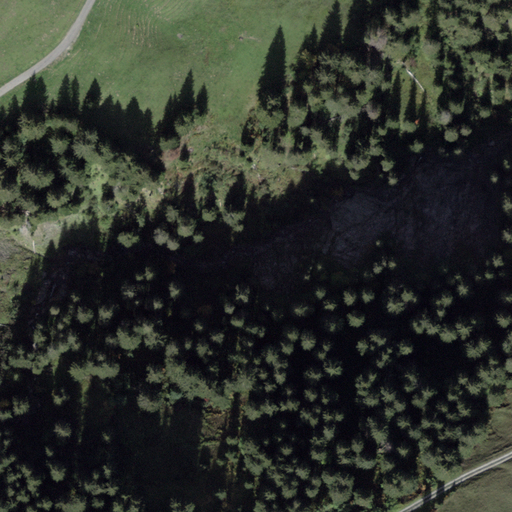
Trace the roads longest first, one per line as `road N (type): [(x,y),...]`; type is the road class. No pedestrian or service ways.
road 1 (track): [(0,92),(69,40),(91,0)]
road 2 (track): [(405,511),(511,454)]
